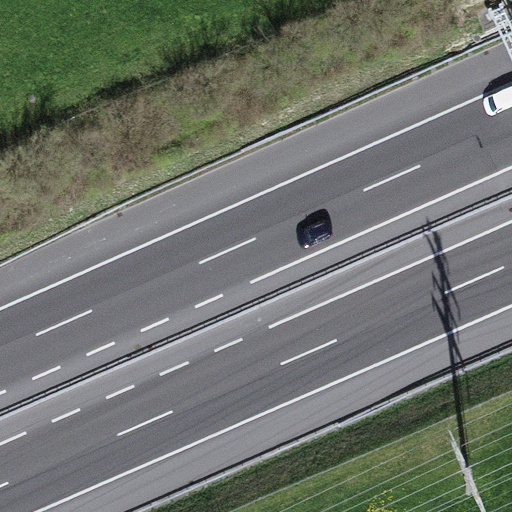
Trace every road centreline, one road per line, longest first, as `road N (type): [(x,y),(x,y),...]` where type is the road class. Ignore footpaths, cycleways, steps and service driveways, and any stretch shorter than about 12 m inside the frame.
road 1 (motorway): [(511,119),(0,347)]
road 2 (motorway): [(0,497),(511,275)]
